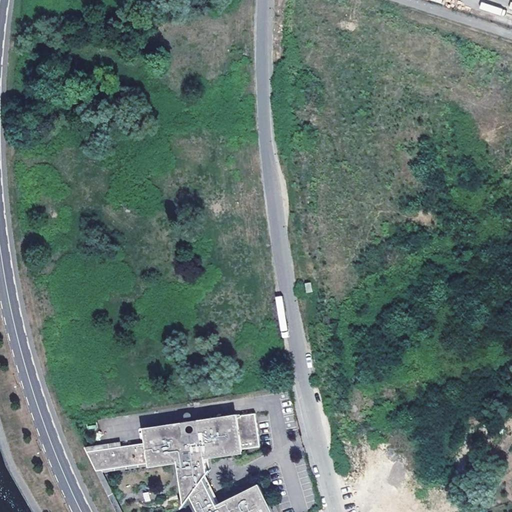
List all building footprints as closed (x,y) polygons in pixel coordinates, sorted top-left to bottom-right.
[(213,30),(189,27),(187,39),(211,42),(213,30)] [(235,140),(217,138),(215,155),(233,157),(235,140)] [(121,441),(87,446),(97,470),(166,461),(186,502),(191,495),(192,494),(201,511),(274,511),(266,495),(263,496),(259,486),(219,504),(205,476),(207,455),(207,453),(243,448),(261,445),(257,412),(242,414),(243,424),(240,424),(237,410),(227,411),(228,413),(200,417),(182,419),(155,423),(155,422),(145,423),(147,438),(121,441)] [(121,436),(84,442),(87,446),(121,441),(121,436)] [(163,464),(183,506),(186,502),(166,461),(97,470),(117,511),(122,511),(103,471),(163,464)] [(207,474),(205,476),(219,504),(259,486),(263,496),(266,495),(260,483),(220,502),(207,474)] [(201,511),(192,494),(191,495),(199,511),(201,511)]
